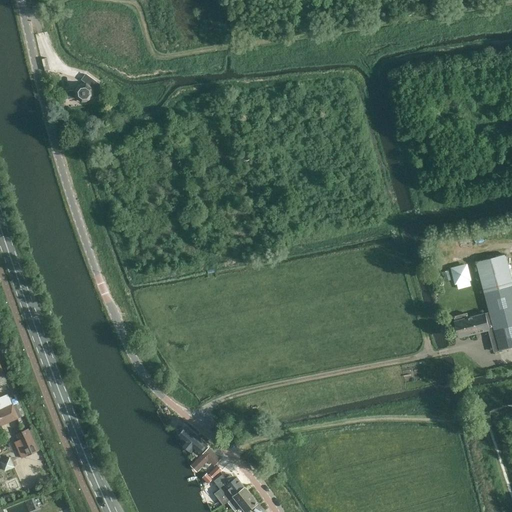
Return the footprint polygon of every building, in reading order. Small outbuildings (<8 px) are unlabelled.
[(66,92),(68,99),(75,98),(82,102),(89,101),(92,98),(102,96),(100,84),(86,74),(83,77),(81,80),(85,83),(79,84),(74,90),(66,92)] [(493,329),(499,351),(511,347),(511,281),(505,255),(476,263),(490,312),(485,313),(468,317),(468,314),(454,317),(455,321),(454,321),(458,338),(489,330),(489,329),(493,328),(493,329)] [(450,268),(455,284),(471,280),(467,263),(450,268)] [(0,426),(18,418),(12,405),(7,395),(0,398),(0,426)] [(185,428),(178,437),(184,442),(182,444),(191,452),(193,450),(199,455),(206,445),(185,428)] [(31,430),(29,431),(18,436),(27,456),(38,451),(40,450),(31,430)] [(208,448),(191,467),(197,472),(205,464),(205,465),(208,463),(210,465),(211,463),(214,466),(221,460),(208,448)] [(14,467),(10,458),(1,462),(5,471),(14,467)] [(217,465),(209,474),(213,478),(222,470),(217,465)] [(226,477),(223,472),(212,481),(216,486),(216,485),(220,489),(229,482),(226,478),(226,477)] [(212,479),(207,473),(202,478),(208,484),(212,479)] [(227,501),(228,502),(234,497),(234,496),(245,487),(238,479),(231,484),(229,482),(220,489),(215,494),(223,505),(227,501)] [(240,507),(242,510),(244,511),(246,511),(250,510),(258,503),(245,487),(234,496),(234,497),(228,502),(235,511),(240,507)]
